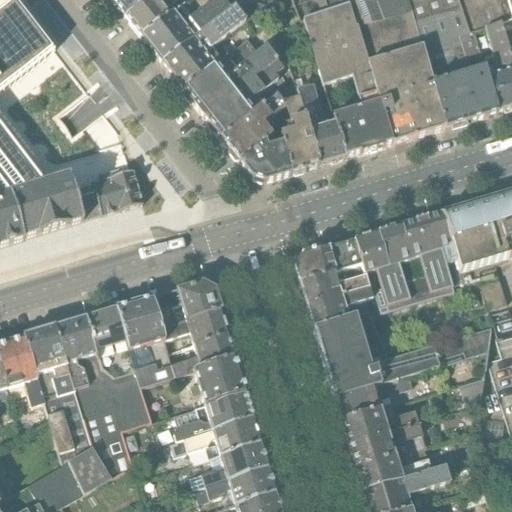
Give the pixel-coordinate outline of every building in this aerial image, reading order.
[(109,0),(126,22),(154,0),(109,0)] [(154,0),(126,22),(141,42),(185,8),(187,6),(182,0),(154,0)] [(141,42),(161,67),(243,3),(235,2),(228,0),(224,0),(219,4),(216,3),(194,20),(185,8),(141,42)] [(313,0),(320,18),(351,9),(347,0),(313,0)] [(408,4),(406,0),(382,0),(377,2),(375,0),(349,0),(352,7),(359,31),(412,16),(408,4)] [(469,37),(460,10),(456,0),(406,0),(412,16),(414,24),(446,133),(495,119),(469,37)] [(469,37),(500,27),(511,23),(511,0),(456,0),(460,10),(469,37)] [(70,180),(43,187),(0,131),(0,96),(54,54),(14,3),(1,13),(0,13),(0,250),(23,243),(88,224),(119,214),(119,215),(130,212),(141,209),(132,176),(128,177),(122,179),(120,173),(99,179),(101,185),(91,188),(87,190),(74,193),(70,180)] [(182,95),(221,65),(211,52),(253,20),(249,15),(258,7),(243,3),(161,67),(182,95)] [(359,31),(351,9),(320,18),(303,24),(323,90),(324,90),(326,97),(354,88),(363,119),(334,128),(345,163),(394,149),(359,31)] [(394,149),(446,133),(414,24),(412,16),(359,31),(394,149)] [(511,66),(511,65),(511,23),(500,27),(511,66)] [(495,119),(511,113),(511,71),(511,66),(500,27),(469,37),(495,119)] [(182,95),(203,122),(277,64),(266,50),(256,57),(247,46),(221,65),(182,95)] [(220,143),(251,118),(245,109),(278,83),(275,79),(283,73),(277,64),(203,122),(220,143)] [(318,171),(345,163),(334,128),(325,130),(313,90),(295,95),(318,171)] [(290,180),(318,171),(295,95),(289,96),(291,105),(282,107),(279,136),(290,180)] [(239,168),(279,136),(282,107),(276,99),(251,118),(220,143),(239,168)] [(264,187),(290,180),(279,136),(239,168),(250,183),(264,187)] [(480,206),(491,242),(498,267),(511,262),(511,196),(503,199),(480,206)] [(454,260),(464,292),(473,289),(475,288),(496,282),(491,269),(498,267),(491,242),(480,206),(441,217),(454,260)] [(450,295),(464,292),(460,281),(454,260),(441,217),(419,224),(441,297),(450,295)] [(420,303),(441,297),(419,224),(399,230),(407,261),(418,258),(424,278),(413,281),(420,303)] [(397,264),(407,261),(399,230),(377,236),(398,310),(420,303),(413,281),(402,284),(397,264)] [(376,318),(398,310),(377,236),(352,244),(361,268),(365,279),(366,280),(369,290),(373,303),(376,318)] [(333,277),(361,268),(352,244),(301,259),(294,271),(299,287),(333,277)] [(299,287),(306,310),(369,290),(366,280),(337,288),(333,277),(299,287)] [(496,282),(475,288),(484,315),(506,309),(499,284),(497,285),(496,282)] [(159,333),(219,315),(214,295),(201,288),(150,304),(159,333)] [(464,292),(450,295),(457,316),(479,309),(473,289),(464,292)] [(313,333),(358,320),(354,308),(373,303),(369,290),(306,310),(305,310),(307,318),(308,318),(313,333)] [(163,346),(159,333),(150,304),(116,314),(135,379),(140,394),(174,383),(170,371),(166,358),(163,346)] [(117,385),(135,379),(116,314),(86,323),(102,375),(117,385)] [(219,315),(159,333),(163,346),(188,338),(192,349),(226,339),(221,322),(220,316),(219,316),(219,315)] [(407,380),(456,366),(488,357),(491,332),(432,351),(432,352),(383,367),(375,342),(367,317),(358,320),(313,333),(320,358),(333,402),(407,380)] [(62,471),(38,485),(54,511),(61,511),(84,500),(133,472),(128,456),(123,442),(122,437),(152,428),(140,394),(135,379),(117,385),(102,375),(86,323),(56,332),(92,454),(62,471)] [(56,332),(24,342),(44,409),(59,459),(62,471),(92,454),(56,332)] [(178,369),(170,371),(174,383),(192,377),(235,363),(228,341),(227,341),(226,339),(192,349),(195,362),(178,369)] [(30,413),(44,409),(24,342),(0,348),(0,372),(7,395),(24,389),(30,413)] [(203,410),(245,397),(241,385),(242,385),(235,363),(192,377),(196,390),(189,392),(192,402),(200,401),(203,410)] [(391,400),(412,393),(407,380),(333,402),(336,412),(337,412),(341,427),(391,411),(394,410),(391,400)] [(176,432),(173,440),(175,448),(253,423),(245,397),(203,410),(204,412),(204,413),(173,422),(176,432)] [(348,450),(418,428),(427,426),(424,415),(415,418),(414,416),(394,422),(391,411),(341,427),(342,429),(343,429),(346,441),(345,441),(348,450)] [(209,465),(219,462),(260,447),(253,423),(175,448),(169,449),(173,463),(189,457),(206,453),(209,465)] [(356,476),(407,460),(403,447),(422,441),(418,428),(348,450),(351,461),(352,461),(355,472),(356,476)] [(214,475),(189,483),(193,495),(268,472),(260,447),(219,462),(211,464),(214,475)] [(356,476),(362,497),(431,475),(427,464),(410,470),(407,460),(356,476)] [(367,511),(421,511),(422,511),(418,497),(450,488),(448,483),(456,481),(445,471),(431,475),(362,497),(367,511)] [(268,472),(193,495),(197,510),(224,501),(226,496),(229,495),(234,510),(275,497),(268,472)] [(0,508),(13,501),(1,481),(0,481),(0,508)] [(54,511),(38,485),(27,491),(38,509),(32,511),(54,511)] [(462,511),(463,511),(486,506),(482,493),(465,498),(462,511)] [(226,511),(280,511),(275,497),(234,510),(227,511),(226,511)]
